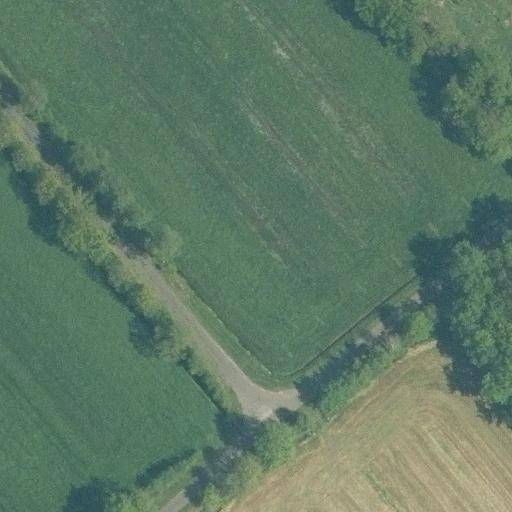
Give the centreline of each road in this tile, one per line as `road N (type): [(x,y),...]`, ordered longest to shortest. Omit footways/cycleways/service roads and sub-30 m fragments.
road 1 (unclassified): [(274,419),(0,91)]
road 2 (unclassified): [(274,419),(511,231)]
road 3 (unclassified): [(172,511),(274,419)]
